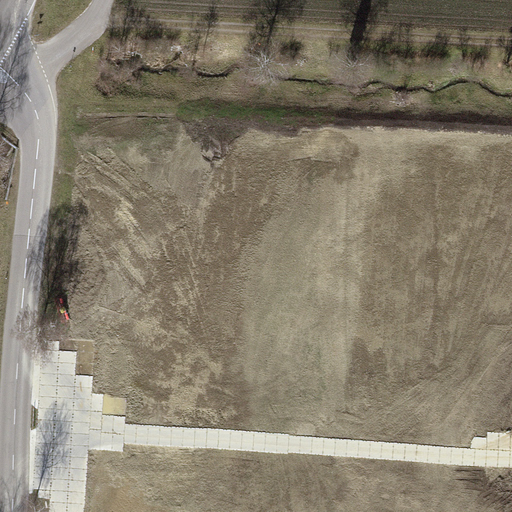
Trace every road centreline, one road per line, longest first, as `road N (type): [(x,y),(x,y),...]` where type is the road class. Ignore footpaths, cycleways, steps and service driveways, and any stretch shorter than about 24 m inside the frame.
road 1 (tertiary): [(0,62),(31,88),(40,130),(12,511)]
road 2 (track): [(511,43),(99,23)]
